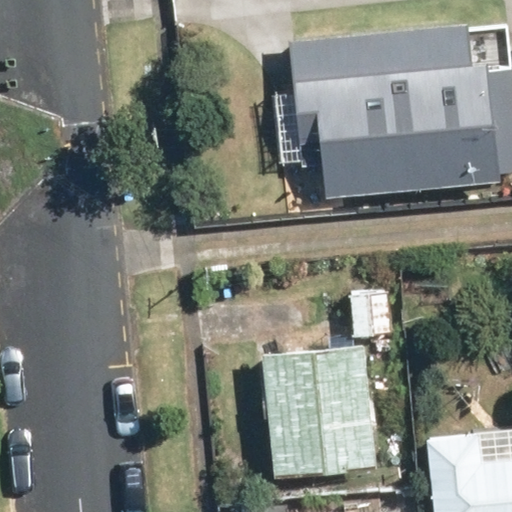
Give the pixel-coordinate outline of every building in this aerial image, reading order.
[(469,15),(285,33),(296,139),(319,136),(325,193),(501,175),(500,166),(511,164),(511,60),(490,63),(490,57),(473,58),(469,15)] [(402,320),(397,265),(353,269),(358,324),(402,320)] [(378,458),(366,341),(266,351),(279,468),(378,458)] [(426,433),(434,511),(511,511),(511,450),(482,453),(479,427),(426,433)] [(311,511),(398,511),(397,503),(311,511)]
